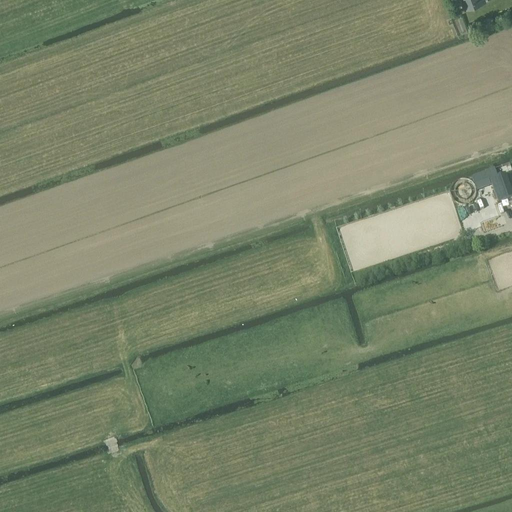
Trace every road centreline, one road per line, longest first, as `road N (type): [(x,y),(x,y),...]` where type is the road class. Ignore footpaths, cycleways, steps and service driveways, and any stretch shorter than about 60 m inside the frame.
road 1 (track): [(442,254),(130,357),(129,376)]
road 2 (track): [(511,143),(381,187)]
